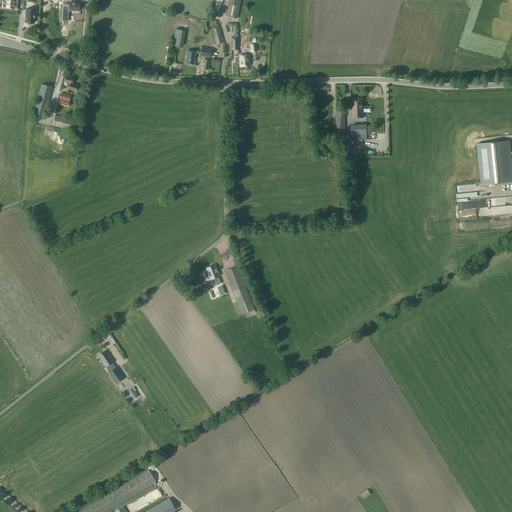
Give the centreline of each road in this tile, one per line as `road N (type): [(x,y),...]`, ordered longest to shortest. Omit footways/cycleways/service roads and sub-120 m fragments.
road 1 (unclassified): [(0,414),(225,232),(221,83)]
road 2 (unclassified): [(511,83),(221,83)]
road 3 (unclassified): [(221,83),(149,80),(0,41)]
road 4 (unknown): [(384,80),(384,133),(375,143),(351,138),(350,80)]
